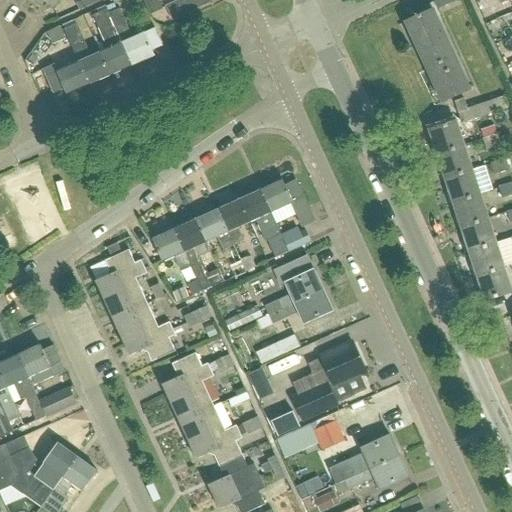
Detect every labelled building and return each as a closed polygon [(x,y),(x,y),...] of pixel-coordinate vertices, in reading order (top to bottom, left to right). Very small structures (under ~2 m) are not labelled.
[(31,0),(40,6),(44,1),(54,8),(59,0),(31,0)] [(143,0),(150,15),(163,9),(158,0),(176,0),(164,6),(171,20),(193,10),(188,0),(143,0)] [(433,0),(438,9),(458,0),(433,0)] [(112,22),(130,66),(153,56),(151,51),(161,46),(154,29),(131,38),(118,9),(108,13),(112,22)] [(112,22),(108,13),(108,14),(106,10),(92,16),(106,49),(99,53),(109,76),(130,66),(112,22)] [(441,103),(469,90),(432,10),(404,23),(441,103)] [(109,76),(99,53),(89,57),(75,25),(64,30),(68,41),(74,55),(87,85),(109,76)] [(87,85),(74,55),(41,70),(52,94),(63,90),(65,95),(87,85)] [(26,68),(35,93),(47,89),(38,64),(26,68)] [(461,123),(508,108),(504,97),(467,109),(464,98),(454,102),(461,123)] [(436,156),(462,147),(454,122),(428,131),(436,156)] [(486,150),(501,146),(497,134),(482,139),(486,150)] [(444,180),(470,171),(462,147),(436,156),(444,180)] [(494,175),(509,170),(505,159),(490,163),(494,175)] [(452,204),(479,195),(470,171),(444,180),(452,204)] [(260,191),(271,214),(291,205),(302,228),(315,223),(296,181),(285,186),(282,181),(260,191)] [(501,199),(511,195),(511,182),(498,187),(501,199)] [(249,224),(255,221),(265,242),(281,235),(271,214),(260,191),(239,200),(249,224)] [(460,228),(487,220),(479,195),(452,204),(460,228)] [(239,228),(249,224),(239,200),(217,210),(228,233),(234,246),(244,241),(239,228)] [(223,251),(234,246),(228,233),(217,210),(196,220),(206,243),(217,238),(223,251)] [(174,230),(188,261),(197,279),(202,292),(213,287),(195,248),(206,243),(196,220),(174,230)] [(469,252),(495,244),(487,220),(460,228),(469,252)] [(188,261),(174,230),(152,240),(163,263),(174,258),(179,270),(190,265),(188,261)] [(283,240),(288,253),(311,243),(305,230),(283,240)] [(278,257),(288,253),(283,240),(273,246),(278,257)] [(106,249),(111,258),(121,254),(117,244),(106,249)] [(477,276),(503,268),(495,244),(469,252),(477,276)] [(101,295),(136,279),(147,274),(141,261),(135,263),(129,250),(121,254),(111,258),(105,261),(111,274),(95,282),(101,295)] [(239,260),(245,272),(256,268),(251,256),(239,260)] [(269,316),(323,291),(314,270),(313,270),(307,257),(274,272),(281,286),(285,284),(290,295),(265,307),(269,316)] [(503,268),(477,276),(485,302),(511,293),(503,268)] [(112,319),(147,303),(136,279),(101,295),(112,319)] [(202,292),(197,279),(196,280),(187,286),(192,297),(202,292)] [(269,316),(257,321),(261,330),(273,324),(298,313),(304,325),(333,312),(323,291),(269,316)] [(123,344),(158,328),(147,303),(112,319),(123,344)] [(188,328),(212,317),(207,306),(183,317),(188,328)] [(229,332),(262,317),(257,307),(224,322),(229,332)] [(169,323),(158,328),(123,344),(129,356),(145,349),(151,363),(175,352),(169,339),(175,336),(169,323)] [(261,365),(300,347),(294,335),(256,353),(261,365)] [(366,373),(352,343),(321,357),(326,369),(293,384),(298,396),(293,398),(303,421),(337,405),(336,403),(364,390),(358,376),(366,373)] [(18,355),(28,378),(32,386),(64,372),(61,364),(61,363),(54,346),(43,351),(40,345),(18,355)] [(168,398),(202,382),(214,377),(208,364),(201,367),(195,353),(172,364),(178,378),(162,385),(168,398)] [(0,363),(0,372),(7,388),(13,385),(20,399),(25,397),(35,421),(36,422),(45,417),(38,403),(39,402),(32,386),(28,378),(18,355),(0,363)] [(219,373),(234,366),(229,355),(213,362),(219,373)] [(0,403),(0,391),(7,388),(0,372),(0,429),(3,437),(13,432),(8,421),(0,403)] [(230,396),(244,389),(238,376),(223,382),(230,396)] [(179,422),(214,406),(202,382),(168,398),(179,422)] [(252,388),(258,401),(272,394),(267,382),(252,388)] [(45,417),(74,404),(67,389),(39,402),(38,403),(45,417)] [(246,392),(236,396),(229,399),(233,407),(249,399),(246,392)] [(190,447),(225,431),(214,406),(179,422),(190,447)] [(267,423),(274,438),(297,428),(290,413),(267,423)] [(247,435),(262,428),(257,417),(242,425),(247,435)] [(344,440),(336,422),(314,432),(323,450),(344,440)] [(218,465),(241,454),(236,442),(242,439),(236,426),(225,431),(190,447),(196,460),(212,452),(218,465)] [(290,435),(275,441),(283,459),(298,453),(290,435)] [(335,486),(344,481),(399,456),(389,435),(360,449),(365,458),(329,473),(335,486)] [(18,477),(10,459),(30,450),(24,437),(4,446),(0,447),(0,491),(11,487),(18,477)] [(41,508),(77,457),(58,443),(43,464),(44,464),(22,494),(41,508)] [(213,498),(259,477),(254,464),(247,467),(241,454),(218,465),(224,478),(208,485),(213,498)] [(272,471),(280,467),(275,456),(267,460),(272,471)] [(380,491),(409,477),(399,456),(344,481),(335,486),(338,494),(374,479),(380,491)] [(77,457),(41,508),(47,511),(58,511),(68,499),(64,496),(72,485),(82,492),(97,471),(77,457)] [(280,467),(272,471),(276,482),(285,478),(280,467)] [(259,477),(213,498),(219,510),(235,503),(239,511),(250,511),(265,505),(259,492),(265,489),(259,477)] [(307,482),(294,488),(299,500),(312,494),(307,482)] [(319,511),(332,506),(327,495),(313,502),(317,511),(319,511)]
